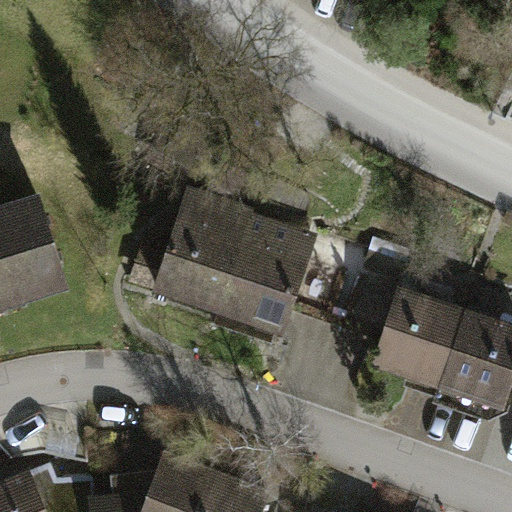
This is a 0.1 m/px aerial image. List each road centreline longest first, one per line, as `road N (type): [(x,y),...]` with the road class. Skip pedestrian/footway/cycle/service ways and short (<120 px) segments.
road 1 (residential): [(0,389),(100,375),(193,391),(511,505)]
road 2 (residential): [(223,0),(295,59),(511,175)]
